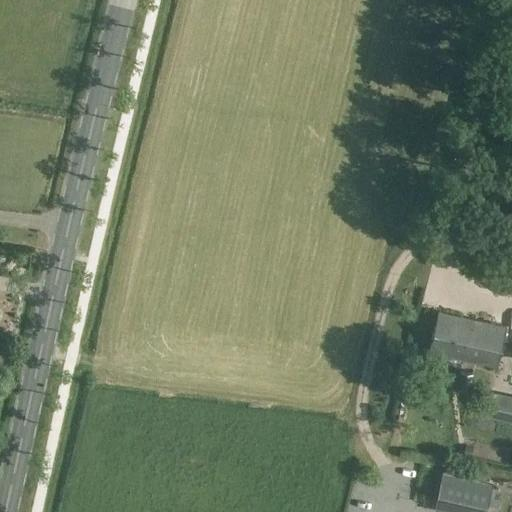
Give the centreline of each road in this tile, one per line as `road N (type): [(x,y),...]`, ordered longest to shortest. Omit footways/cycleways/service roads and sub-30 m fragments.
road 1 (primary): [(7,511),(126,0)]
road 2 (track): [(504,0),(434,286),(447,300),(508,315)]
road 3 (track): [(448,231),(406,257),(391,278),(362,398),(362,427),(410,511)]
